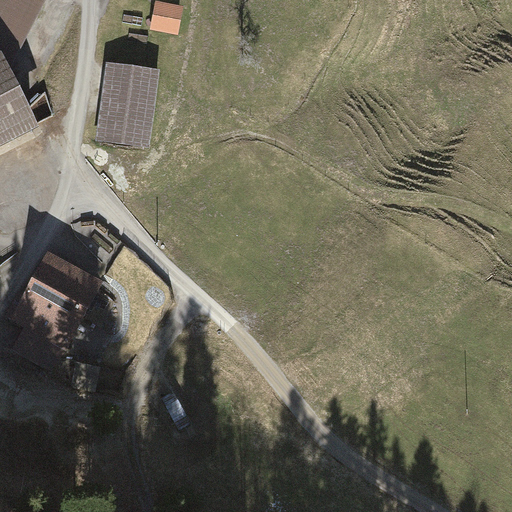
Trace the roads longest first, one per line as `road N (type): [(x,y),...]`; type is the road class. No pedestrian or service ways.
road 1 (track): [(52,228),(183,361),(436,511)]
road 2 (residential): [(92,0),(65,192),(52,228)]
road 3 (track): [(136,313),(114,392),(149,511)]
